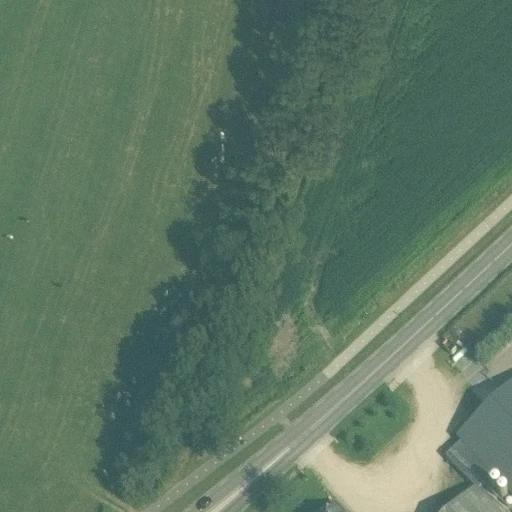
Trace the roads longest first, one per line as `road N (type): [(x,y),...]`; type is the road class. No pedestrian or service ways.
road 1 (track): [(336,0),(189,447),(184,485)]
road 2 (primary): [(292,445),(511,243)]
road 3 (primary): [(292,445),(273,448),(195,511)]
